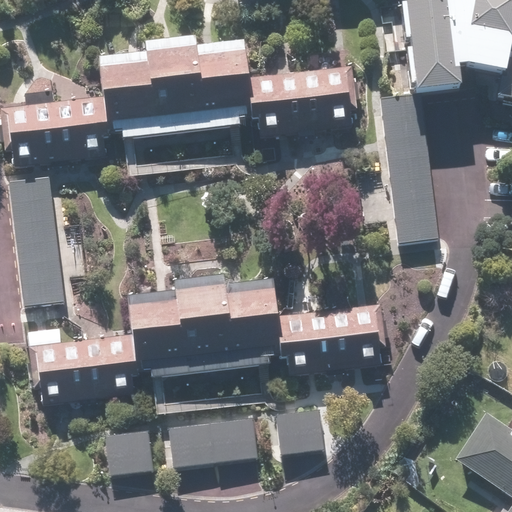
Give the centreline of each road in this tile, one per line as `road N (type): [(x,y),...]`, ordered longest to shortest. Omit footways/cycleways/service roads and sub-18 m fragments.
road 1 (residential): [(461,124),(466,213),(457,294),(366,443),(304,498),(239,511)]
road 2 (residential): [(149,511),(23,495),(0,483)]
